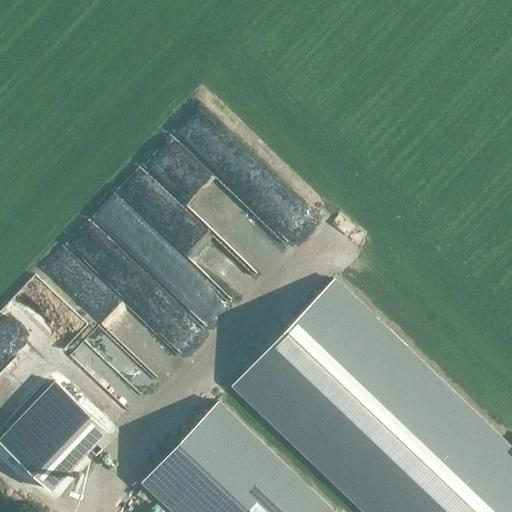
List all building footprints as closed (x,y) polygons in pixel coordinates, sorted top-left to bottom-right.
[(169,128),(190,148),(214,122),(193,103),(169,128)] [(218,170),(241,149),(221,128),(198,149),(218,170)] [(511,511),(511,448),(335,280),(233,387),(363,511),(511,511)] [(99,314),(121,337),(137,322),(115,298),(99,314)] [(83,343),(72,352),(81,362),(91,354),(83,343)] [(6,434),(0,440),(0,441),(51,490),(107,431),(55,382),(6,434)] [(104,391),(93,402),(113,419),(123,407),(104,391)] [(334,511),(219,402),(142,483),(173,511),(334,511)]
